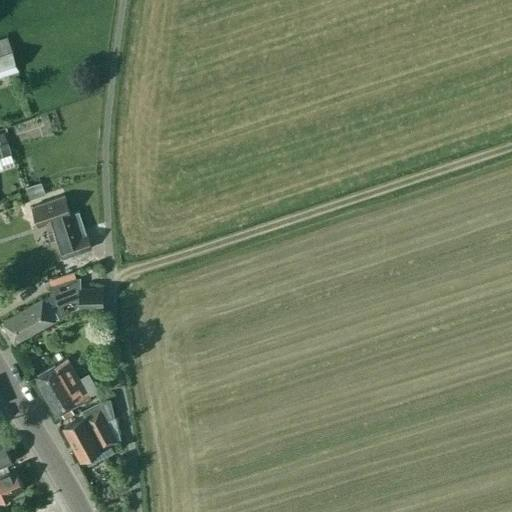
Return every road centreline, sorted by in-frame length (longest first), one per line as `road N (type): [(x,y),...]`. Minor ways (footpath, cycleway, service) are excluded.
road 1 (residential): [(134,511),(105,227)]
road 2 (tertiary): [(75,500),(0,373)]
